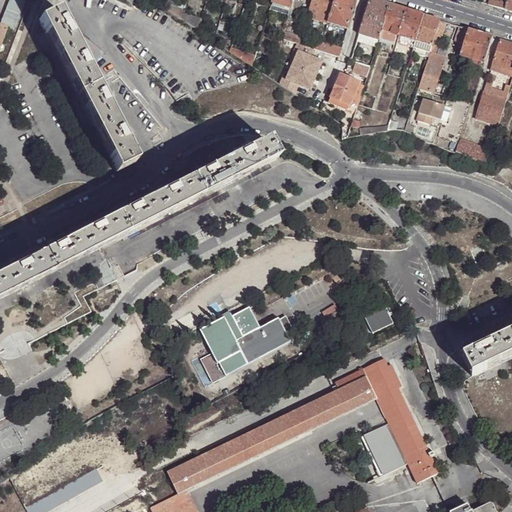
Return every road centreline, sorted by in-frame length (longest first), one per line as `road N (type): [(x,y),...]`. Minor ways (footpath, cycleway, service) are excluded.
road 1 (residential): [(357,176),(315,187),(144,280),(92,342),(0,405)]
road 2 (unknown): [(82,511),(206,439),(439,322)]
road 3 (residential): [(507,469),(457,411),(430,259),(357,176)]
road 4 (residential): [(191,146),(137,189),(0,258)]
road 5 (residential): [(357,176),(325,152),(265,129),(239,126),(191,146)]
road 6 (residential): [(191,146),(104,39),(104,25),(123,24)]
road 7 (residential): [(511,207),(472,183),(357,176)]
road 8 (residential): [(489,137),(473,131),(470,120),(500,23)]
